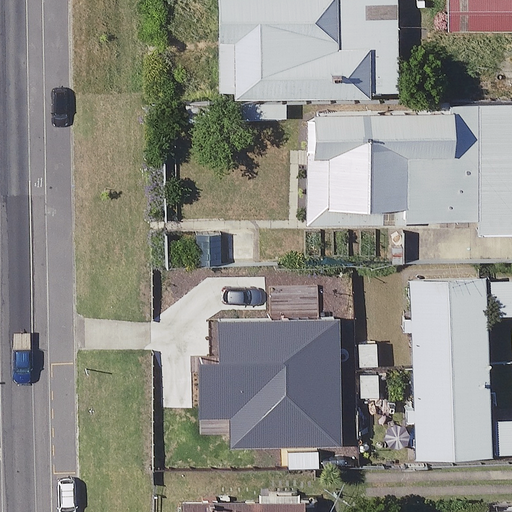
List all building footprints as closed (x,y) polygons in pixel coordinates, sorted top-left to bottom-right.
[(397,97),(397,0),(222,0),(222,97),(234,97),(234,119),(282,120),(282,97),(397,97)] [(511,39),(511,0),(448,0),(448,39),(511,39)] [(511,234),(511,106),(307,112),(311,226),(476,221),(476,236),(511,234)] [(261,262),(260,235),(222,237),(223,265),(261,262)] [(511,275),(486,276),(415,277),(418,458),(489,456),(486,317),(511,316),(511,275)] [(354,458),(354,437),(363,438),(364,416),(355,416),(355,411),(316,411),(317,371),(225,369),(224,455),(354,458)]
